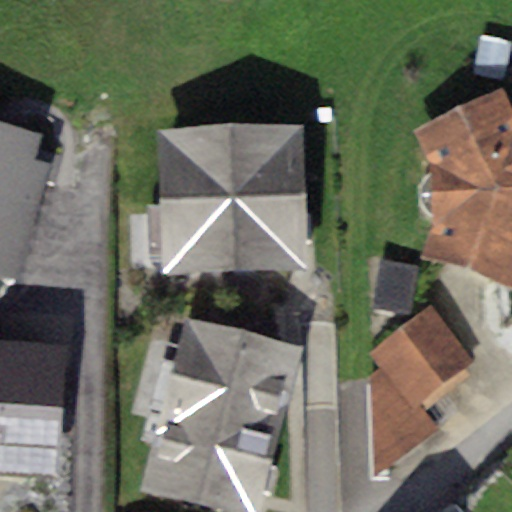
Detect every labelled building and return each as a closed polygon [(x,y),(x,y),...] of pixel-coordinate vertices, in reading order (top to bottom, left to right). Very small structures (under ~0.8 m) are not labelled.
[(511,107),(507,99),(422,146),(439,189),(429,269),(511,296),(511,107)] [(67,143),(0,123),(0,276),(26,284),(67,143)] [(288,147),(175,145),(173,261),(286,263),(288,147)] [(475,367),(433,308),(369,354),(381,371),(368,380),(373,482),(441,433),(421,405),(475,367)] [(260,511),(302,350),(186,321),(142,491),(223,511),(260,511)] [(68,347),(0,343),(0,475),(61,479),(68,347)]
